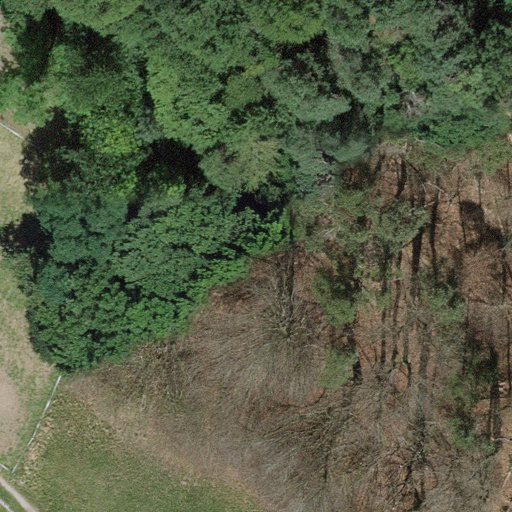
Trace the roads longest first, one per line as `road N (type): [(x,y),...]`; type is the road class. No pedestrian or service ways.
road 1 (unknown): [(235,162),(511,348)]
road 2 (track): [(24,0),(235,162)]
